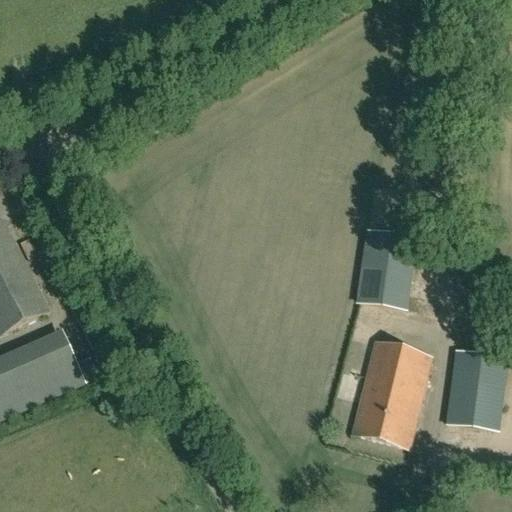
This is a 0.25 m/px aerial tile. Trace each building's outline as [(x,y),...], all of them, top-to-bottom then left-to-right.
[(0,339),(50,314),(3,223),(0,224),(0,339)] [(358,307),(407,314),(417,239),(368,232),(358,307)] [(81,299),(67,306),(93,357),(107,350),(81,299)] [(0,361),(0,425),(86,388),(68,348),(62,334),(0,361)] [(364,392),(421,408),(432,362),(376,346),(364,392)] [(499,434),(508,361),(457,354),(448,427),(499,434)] [(124,399),(127,389),(114,385),(110,395),(124,399)] [(410,453),(421,408),(364,392),(353,438),(410,453)]
